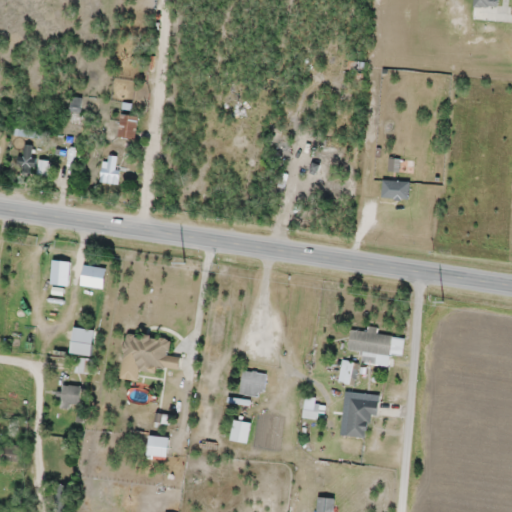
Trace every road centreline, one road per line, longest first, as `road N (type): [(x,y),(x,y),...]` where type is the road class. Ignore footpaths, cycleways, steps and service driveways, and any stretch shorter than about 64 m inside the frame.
road 1 (secondary): [(511,286),(0,209)]
road 2 (residential): [(404,511),(425,274)]
road 3 (residential): [(0,357),(32,359),(40,370),(40,476)]
